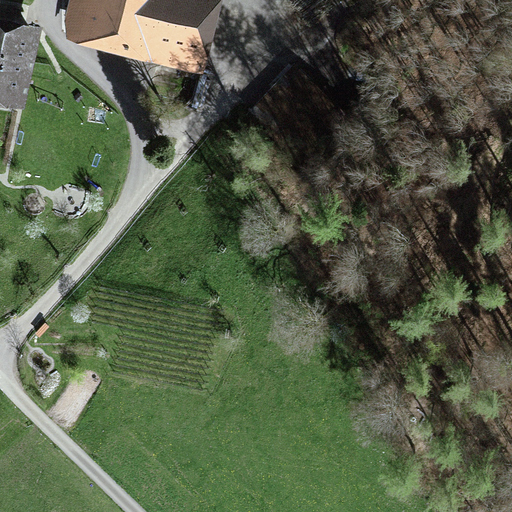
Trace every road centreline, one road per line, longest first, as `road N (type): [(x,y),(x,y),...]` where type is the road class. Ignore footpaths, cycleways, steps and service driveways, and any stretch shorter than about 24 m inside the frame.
road 1 (track): [(0,352),(134,203),(139,138),(126,99),(71,53),(47,0)]
road 2 (track): [(416,456),(423,333),(463,199),(491,158)]
road 3 (track): [(134,203),(228,99),(354,0)]
road 4 (track): [(511,382),(486,319),(482,249),(491,158),(511,127)]
road 5 (unclassified): [(0,379),(136,511)]
